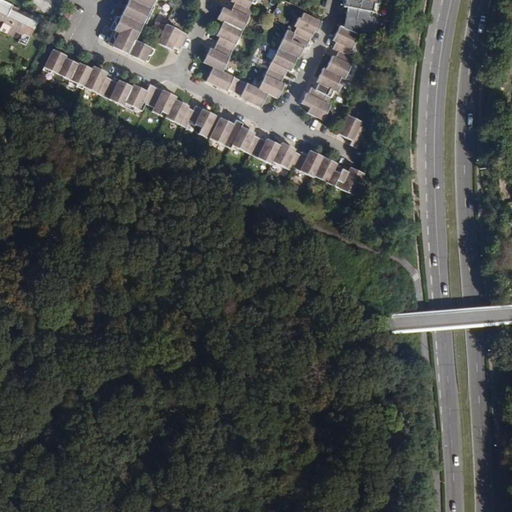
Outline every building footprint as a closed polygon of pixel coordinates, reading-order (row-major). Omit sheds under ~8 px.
[(153,0),(126,0),(124,5),(122,9),(118,18),(115,17),(109,30),(111,31),(105,43),(111,45),(109,48),(142,63),(143,61),(146,62),(152,50),(133,41),(138,31),(141,30),(142,27),(140,26),(151,4),(153,5),(154,3),(153,1),(153,0)] [(122,0),(117,0),(113,10),(117,12),(119,7),(122,9),(124,5),(121,4),(122,0)] [(230,0),(229,2),(232,3),(228,12),(221,9),(215,20),(221,23),(214,37),(217,38),(211,51),(208,49),(201,63),(210,68),(203,82),(224,92),(225,91),(238,97),(237,99),(259,109),(265,95),(275,99),(281,86),(279,84),(285,71),(288,73),(295,60),(296,61),(302,49),(304,50),(312,33),(314,34),(320,24),(301,15),(299,21),(296,19),(292,28),(294,29),(291,35),(285,32),(256,90),(221,73),(251,12),(247,11),(251,3),(254,5),(256,0),(230,0)] [(341,30),(356,37),(360,39),(361,32),(371,33),(373,21),(370,20),(373,5),(376,5),(376,0),(343,0),(341,9),(345,9),(341,30)] [(153,5),(151,4),(140,26),(142,27),(153,5)] [(0,37),(14,45),(12,47),(20,51),(34,24),(26,20),(24,24),(5,15),(8,11),(0,7),(0,37)] [(26,20),(8,11),(5,15),(24,24),(26,20)] [(186,35),(165,25),(155,44),(170,51),(172,48),(178,51),(186,35)] [(356,37),(341,30),(337,28),(331,42),(334,44),(330,50),(336,53),(333,59),(329,57),(323,71),(320,70),(314,84),(316,85),(313,91),(308,89),(305,96),(304,95),(299,105),(307,109),(304,114),(321,122),(328,107),(321,103),(323,100),(328,102),(331,94),(334,95),(338,89),(335,87),(339,79),(342,81),(352,61),(346,58),(356,37)] [(65,56),(50,48),(41,69),(50,74),(51,72),(76,84),(75,86),(82,89),(83,87),(132,111),(134,108),(140,112),(143,104),(152,108),(150,111),(158,115),(160,112),(165,115),(164,118),(184,128),(186,124),(192,127),(192,126),(198,129),(196,134),(203,138),(214,116),(194,106),(192,111),(185,108),(186,106),(173,100),(174,97),(148,84),(144,91),(131,85),(130,87),(117,80),(116,82),(103,76),(105,72),(91,66),(90,69),(77,62),(77,63),(64,57),(65,56)] [(359,124),(345,117),(335,136),(349,143),(347,147),(354,150),(360,138),(358,137),(361,130),(357,128),(359,124)] [(231,125),(217,118),(207,139),(229,150),(231,146),(270,165),(270,164),(289,173),(291,170),(311,180),(311,178),(351,198),(362,176),(347,169),(345,173),(333,167),(335,165),(307,151),(305,156),(299,153),(298,156),(291,153),(292,150),(279,144),(277,146),(264,139),(263,142),(251,135),(252,133),(239,127),(240,124),(233,120),(231,125)]
